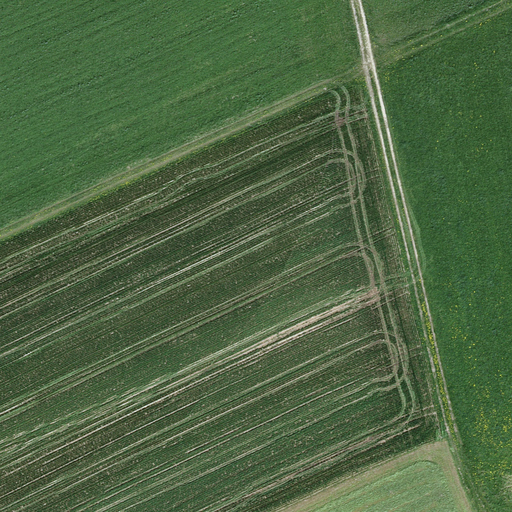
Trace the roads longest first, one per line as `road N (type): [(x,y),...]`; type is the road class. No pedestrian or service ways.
road 1 (track): [(511,0),(0,233)]
road 2 (track): [(354,0),(446,421),(491,511)]
